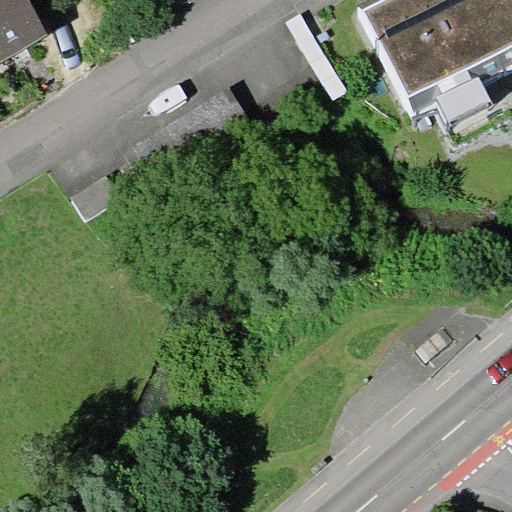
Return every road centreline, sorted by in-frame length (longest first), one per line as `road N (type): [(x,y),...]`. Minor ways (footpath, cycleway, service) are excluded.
road 1 (residential): [(257,0),(0,162)]
road 2 (secondary): [(476,415),(362,511)]
